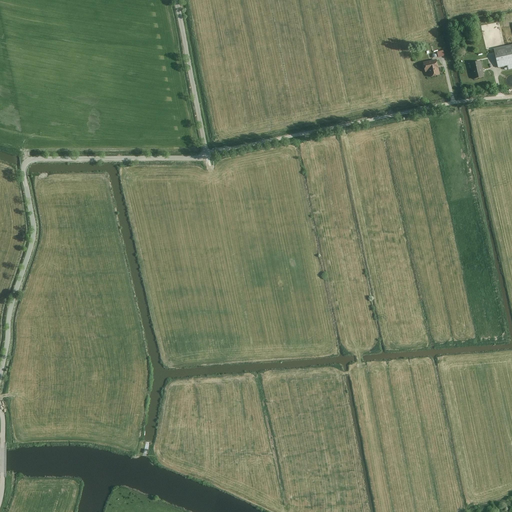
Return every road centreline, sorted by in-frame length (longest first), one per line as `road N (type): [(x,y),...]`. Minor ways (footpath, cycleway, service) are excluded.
road 1 (track): [(0,377),(10,307),(34,231),(24,162),(205,155)]
road 2 (track): [(205,155),(511,96)]
road 3 (track): [(205,155),(173,0)]
